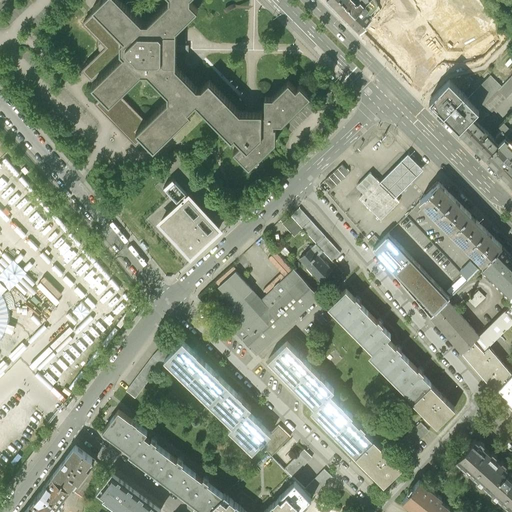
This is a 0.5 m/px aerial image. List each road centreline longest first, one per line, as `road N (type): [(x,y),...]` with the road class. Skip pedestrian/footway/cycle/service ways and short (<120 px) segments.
road 1 (residential): [(483,399),(382,502),(169,301)]
road 2 (residential): [(299,180),(483,399)]
road 3 (residential): [(169,301),(0,102)]
road 4 (primary): [(382,102),(511,232)]
road 5 (tertiary): [(299,180),(169,301)]
road 6 (primary): [(511,206),(395,88)]
road 7 (tertiary): [(169,301),(71,425)]
road 8 (primary): [(280,0),(382,102)]
road 9 (residential): [(186,511),(71,425)]
road 10 (primary): [(395,88),(308,0)]
